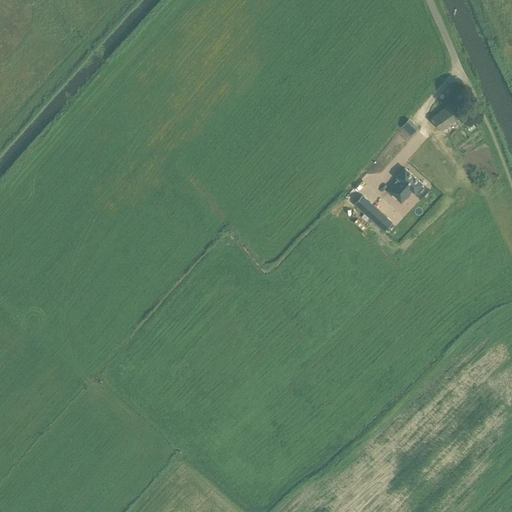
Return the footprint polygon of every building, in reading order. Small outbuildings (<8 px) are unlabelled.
[(468,122),(454,102),(433,117),(442,130),(457,119),(462,126),(468,122)] [(407,117),(399,126),(410,134),(417,125),(407,117)] [(411,145),(417,135),(411,132),(406,142),(411,145)] [(400,180),(389,192),(402,204),(413,191),(415,193),(416,192),(419,194),(424,188),(421,186),(422,184),(406,170),(398,178),(400,180)] [(363,195),(355,204),(384,231),(392,222),(363,195)]
